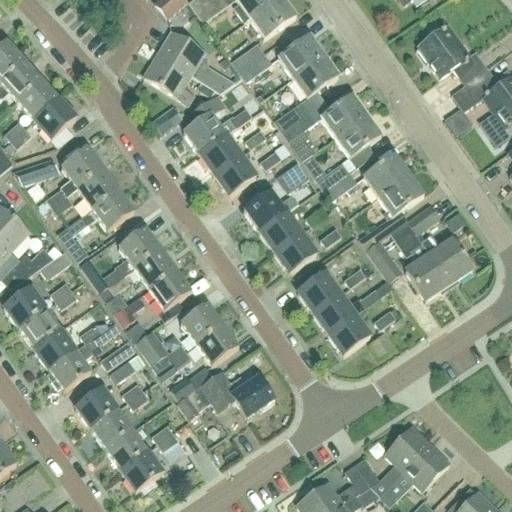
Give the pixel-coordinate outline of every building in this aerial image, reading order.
[(168,23),(186,7),(188,5),(182,0),(163,0),(154,8),(168,23)] [(194,20),(221,1),(220,0),(198,0),(186,9),(194,20)] [(248,26),(280,3),(278,0),(243,0),(234,7),(237,11),(232,14),(243,30),(248,27),(248,26)] [(221,1),(194,20),(201,30),(228,11),(221,1)] [(248,26),(248,27),(262,46),(295,23),(280,3),(248,26)] [(463,92),(487,75),(474,57),(464,64),(453,49),(457,46),(446,31),(429,43),(430,46),(417,55),(438,85),(451,75),(463,92)] [(171,38),(157,61),(190,81),(189,83),(200,89),(214,97),(219,101),(234,90),(207,73),(206,64),(202,61),(204,58),(171,38)] [(291,86),(323,63),(308,42),(276,66),(291,86)] [(0,87),(23,67),(6,48),(0,53),(0,87)] [(237,79),(263,60),(256,50),(229,68),(237,79)] [(263,60),(237,79),(243,89),(271,70),(263,60)] [(182,94),(189,83),(190,81),(157,61),(143,84),(187,110),(192,103),(188,100),(189,98),(182,94)] [(323,63),(291,86),(305,106),(337,83),(323,63)] [(15,109),(40,86),(23,67),(0,87),(0,105),(1,105),(8,100),(15,109)] [(487,75),(463,92),(450,101),(462,118),(485,102),(496,118),(492,121),(494,125),(484,132),(492,143),(502,135),(502,136),(511,129),(511,82),(506,75),(493,84),(487,75)] [(32,128),(57,105),(40,86),(15,109),(32,128)] [(214,97),(200,89),(196,96),(209,104),(214,97)] [(197,161),(224,142),(250,124),(244,116),(233,124),(232,122),(218,132),(211,122),(224,113),(216,101),(182,126),(188,135),(182,140),(197,161)] [(333,146),(365,123),(351,102),(319,126),(333,146)] [(57,105),(32,128),(50,147),(75,125),(57,105)] [(280,139),(306,120),(298,109),(272,128),(280,139)] [(306,120),(280,139),(287,149),(313,130),(306,120)] [(365,123),(333,146),(347,166),(380,142),(365,123)] [(9,149),(24,136),(17,128),(3,141),(9,149)] [(24,136),(9,149),(15,156),(30,143),(24,136)] [(249,156),(265,145),(259,136),(243,148),(249,156)] [(507,143),(502,136),(489,145),(494,152),(507,143)] [(212,182),(239,163),(224,142),(197,161),(212,182)] [(289,159),(283,151),(274,157),(258,169),(264,178),(280,165),(289,159)] [(0,155),(0,179),(11,170),(0,155)] [(50,214),(66,203),(75,196),(102,176),(87,155),(59,175),(68,187),(59,194),(60,196),(44,207),(44,206),(35,212),(42,221),(50,215),(50,214)] [(376,206),(408,182),(393,161),(361,185),(376,206)] [(239,163),(212,182),(227,203),(254,184),(239,163)] [(21,192),(52,182),(57,178),(49,166),(12,179),(21,192)] [(316,182),(304,167),(304,166),(301,168),(312,185),(316,182)] [(287,200),(308,186),(295,169),(275,183),(287,200)] [(322,199),(349,179),(341,169),(314,188),(322,199)] [(90,217),(117,197),(102,176),(75,196),(90,217)] [(349,179),(322,199),(329,208),(356,189),(349,179)] [(388,224),(390,225),(423,202),(408,182),(376,206),(384,217),(380,220),(384,226),(388,224)] [(117,197),(90,217),(65,235),(64,235),(55,241),(65,254),(75,247),(71,241),(95,224),(105,238),(132,218),(117,197)] [(257,238),(296,210),(290,201),(278,210),(269,197),(242,217),(257,238)] [(50,214),(50,215),(55,222),(71,210),(66,203),(50,214)] [(272,259),(299,240),(285,219),(297,211),(296,210),(257,238),(272,259)] [(0,249),(9,258),(27,239),(0,212),(0,249)] [(413,242),(414,243),(438,226),(428,213),(407,229),(405,230),(413,241),(413,242)] [(309,234),(325,222),(319,214),(303,225),(309,234)] [(397,235),(390,225),(388,224),(384,226),(357,246),(364,258),(379,248),(389,241),(397,235)] [(397,235),(389,241),(404,264),(409,261),(415,270),(403,277),(424,308),(448,293),(419,250),(414,243),(413,242),(405,230),(397,235)] [(160,256),(144,234),(117,254),(125,266),(113,274),(115,277),(101,286),(107,294),(123,283),(133,276),(160,256)] [(324,255),(340,243),(334,235),(318,246),(324,255)] [(299,240),(272,259),(287,281),(314,261),(299,240)] [(419,250),(448,293),(471,277),(450,246),(437,255),(429,243),(419,250)] [(0,267),(9,258),(0,249),(0,267)] [(379,249),(366,258),(388,289),(401,280),(379,249)] [(60,261),(63,259),(63,258),(61,260),(53,253),(46,259),(42,254),(30,266),(24,260),(18,266),(33,280),(38,276),(60,261)] [(147,296),(175,277),(160,256),(133,276),(147,296)] [(70,269),(63,259),(38,276),(46,287),(70,269)] [(33,280),(18,266),(0,284),(0,287),(10,296),(33,280)] [(348,295),(364,283),(358,275),(342,287),(348,295)] [(175,277),(147,296),(163,318),(190,298),(175,277)] [(311,319),(337,301),(322,279),(296,298),(311,319)] [(123,283),(107,294),(112,302),(129,291),(123,283)] [(98,301),(107,294),(105,294),(99,284),(90,290),(98,301)] [(391,295),(387,290),(385,287),(358,307),(357,306),(346,313),(337,301),(311,319),(326,341),(353,322),(391,295)] [(48,300),(54,309),(70,298),(64,289),(48,300)] [(17,335),(45,315),(30,294),(2,314),(17,335)] [(115,305),(112,302),(107,294),(106,295),(98,301),(106,312),(115,305)] [(70,298),(54,309),(60,317),(75,305),(70,298)] [(121,335),(134,326),(130,321),(144,311),(138,303),(112,321),(121,335)] [(106,312),(112,321),(124,312),(117,304),(106,312)] [(195,352),(222,333),(207,311),(179,330),(195,352)] [(32,356),(60,336),(45,315),(17,335),(32,356)] [(378,337),(394,325),(388,317),(372,328),(378,337)] [(368,343),(353,322),(326,341),(342,362),(368,343)] [(90,378),(82,367),(92,360),(90,358),(105,347),(120,337),(117,334),(114,329),(100,339),(99,339),(83,350),(75,356),(75,357),(47,377),(52,384),(49,386),(56,396),(59,394),(62,398),(90,378)] [(83,350),(99,339),(94,331),(78,343),(83,350)] [(222,333),(195,352),(209,373),(237,354),(222,333)] [(75,357),(75,356),(60,336),(32,356),(47,377),(75,357)] [(155,380),(185,359),(179,350),(178,351),(173,345),(169,348),(165,342),(161,345),(154,337),(133,350),(155,380)] [(106,377),(134,357),(127,347),(98,367),(106,377)] [(155,380),(161,387),(190,367),(185,359),(155,380)] [(115,391),(134,377),(143,371),(136,361),(127,368),(108,381),(115,391)] [(193,396),(212,384),(205,374),(186,386),(193,396)] [(212,384),(193,396),(175,409),(187,427),(198,420),(197,418),(210,409),(216,419),(233,407),(247,427),(273,409),(256,384),(244,392),(239,383),(228,390),(220,378),(212,384)] [(125,409),(142,397),(136,390),(120,402),(125,409)] [(89,435),(116,416),(101,394),(74,414),(89,435)] [(142,397),(125,409),(131,418),(148,406),(142,397)] [(104,456),(131,437),(116,416),(89,435),(104,456)] [(155,451),(171,439),(166,432),(150,443),(155,451)] [(384,496),(428,451),(409,432),(382,460),(393,471),(377,487),(362,465),(352,471),(367,494),(368,493),(377,502),(384,496)] [(119,477),(146,457),(131,437),(104,456),(119,477)] [(171,439),(155,451),(161,459),(164,464),(180,452),(171,439)] [(0,480),(15,470),(0,448),(0,480)] [(430,453),(428,451),(384,496),(394,507),(411,489),(419,497),(447,469),(430,453)] [(146,457),(119,477),(134,498),(161,479),(146,457)] [(358,500),(367,494),(352,471),(343,478),(352,491),(335,502),(326,489),(294,511),(338,511),(353,502),(357,499),(358,500)] [(489,511),(475,498),(473,500),(467,495),(450,511),(489,511)] [(360,511),(353,502),(338,511),(360,511)]
